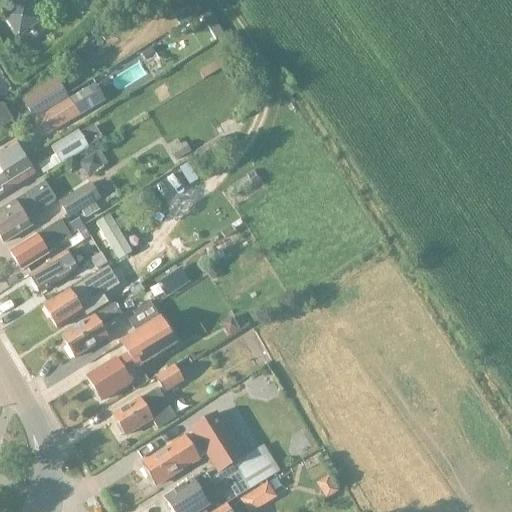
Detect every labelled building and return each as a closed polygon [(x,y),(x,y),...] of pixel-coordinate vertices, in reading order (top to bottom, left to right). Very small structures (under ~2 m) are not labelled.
[(188,19),(202,9),(196,0),(183,0),(178,4),(188,19)] [(23,2),(3,17),(17,36),(37,22),(23,2)] [(92,79),(68,92),(74,104),(99,91),(92,79)] [(56,80),(21,102),(32,120),(67,99),(56,80)] [(41,134),(44,137),(79,117),(68,99),(32,121),(41,134)] [(1,106),(0,106),(0,129),(11,122),(1,106)] [(60,166),(88,149),(78,135),(51,152),(60,166)] [(202,166),(226,151),(218,139),(195,153),(202,166)] [(174,162),(189,153),(184,144),(179,146),(176,140),(166,147),(174,162)] [(0,151),(0,177),(25,162),(13,143),(0,151)] [(0,196),(21,183),(33,175),(25,162),(0,177),(0,196)] [(67,220),(80,213),(84,220),(98,211),(93,204),(99,200),(89,183),(57,204),(67,220)] [(25,196),(0,211),(0,240),(3,245),(30,228),(23,216),(34,211),(50,201),(41,186),(25,196)] [(105,251),(125,240),(111,214),(90,225),(105,251)] [(77,218),(67,225),(72,233),(82,226),(77,218)] [(70,239),(59,222),(8,255),(20,273),(47,256),(46,254),(70,239)] [(38,295),(62,280),(76,271),(65,254),(28,278),(31,282),(29,288),(33,294),(38,294),(38,295)] [(177,283),(190,274),(178,258),(165,268),(177,283)] [(106,267),(41,308),(55,330),(81,313),(84,318),(99,309),(107,304),(102,296),(118,286),(106,267)] [(106,339),(100,329),(121,317),(113,305),(60,338),(74,359),(106,339)] [(136,370),(164,352),(175,346),(160,321),(120,345),(128,357),(117,364),(117,362),(89,380),(102,401),(130,383),(125,376),(135,370),(136,370)] [(173,366),(154,378),(164,395),(183,383),(173,366)] [(125,437),(152,421),(158,430),(176,419),(158,389),(113,417),(119,426),(116,428),(121,436),(124,435),(125,437)] [(155,487),(173,476),(205,456),(217,475),(233,465),(247,491),(279,471),(263,446),(253,452),(243,459),(215,415),(189,431),(192,435),(166,451),(165,449),(157,455),(158,456),(142,466),(144,469),(142,470),(147,479),(149,477),(155,487)] [(170,511),(198,511),(206,507),(198,493),(210,485),(204,475),(191,483),(191,482),(163,500),(170,511)] [(323,475),(313,479),(319,496),(329,493),(323,475)] [(250,493),(259,508),(275,499),(266,483),(250,493)]
